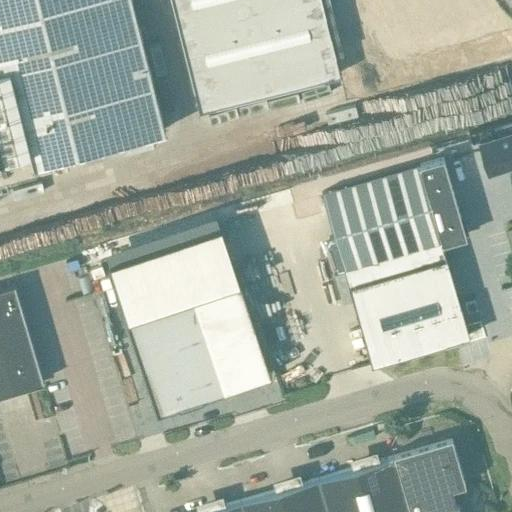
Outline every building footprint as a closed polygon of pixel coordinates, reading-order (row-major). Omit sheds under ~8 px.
[(131,0),(0,0),(0,171),(165,130),(131,0)] [(171,0),(199,109),(340,73),(335,53),(345,51),(332,0),(171,0)] [(396,0),(388,6),(397,18),(403,14),(410,24),(440,3),(437,0),(396,0)] [(270,163),(511,111),(511,90),(508,73),(262,126),(270,163)] [(511,132),(480,142),(489,172),(511,165),(511,132)] [(420,162),(377,175),(320,191),(329,221),(344,271),(345,271),(372,363),(469,334),(475,332),(466,301),(460,302),(442,242),(467,235),(445,157),(421,164),(420,162)] [(108,262),(127,318),(158,411),(271,373),(240,280),(221,224),(184,237),(180,228),(167,232),(170,241),(108,262)] [(15,282),(0,286),(0,393),(44,380),(15,282)] [(195,501),(198,511),(460,511),(457,502),(462,500),(466,494),(462,482),(465,482),(452,435),(394,452),(395,455),(379,459),(376,448),(349,457),(353,467),(303,482),(300,471),(273,479),(276,489),(226,504),(223,493),(195,501)]
